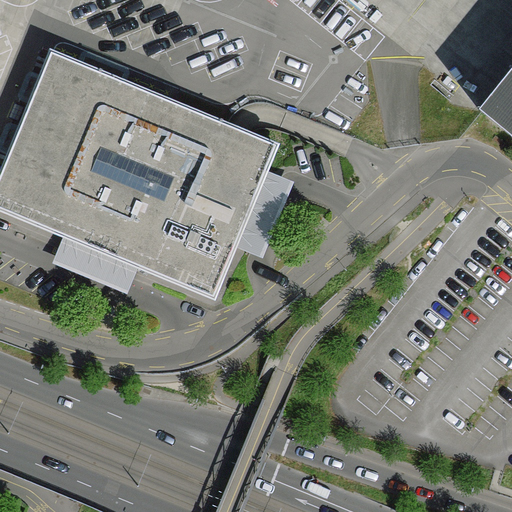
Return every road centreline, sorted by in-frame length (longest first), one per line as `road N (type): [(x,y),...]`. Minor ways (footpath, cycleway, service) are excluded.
road 1 (unclassified): [(511,184),(471,158),(428,162),(272,300),(185,349),(104,349),(0,315)]
road 2 (primary): [(482,511),(288,444),(102,409)]
road 3 (primary): [(355,511),(102,409)]
road 4 (primary): [(0,450),(144,510)]
